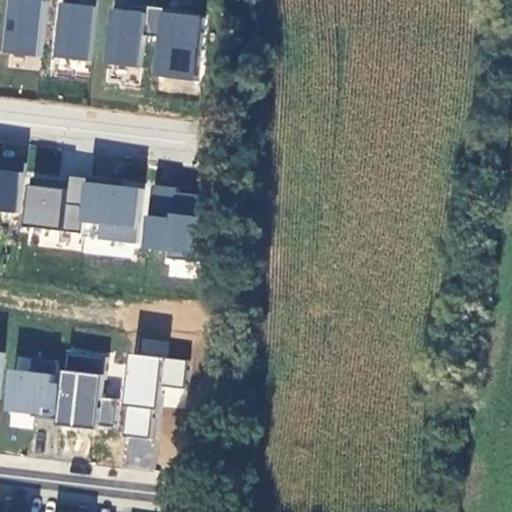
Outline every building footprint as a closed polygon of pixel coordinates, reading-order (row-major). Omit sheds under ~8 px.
[(27,0),(15,0),(9,55),(10,53),(43,57),(44,59),(50,0),(34,0),(34,1),(27,0)] [(82,0),(82,7),(66,5),(60,59),(94,63),(101,1),(91,0),(82,0)] [(132,12),(116,11),(110,65),(143,69),(147,37),(151,7),(133,5),(132,12)] [(160,78),(161,78),(162,74),(198,78),(197,82),(199,82),(206,19),(169,14),(169,9),(151,7),(147,37),(165,39),(160,78)] [(1,171),(0,170),(0,212),(23,215),(29,164),(2,161),(1,171)] [(92,179),(74,177),(72,191),(63,190),(64,182),(36,179),(31,229),(86,235),(87,224),(92,179)] [(110,181),(92,179),(87,224),(104,225),(102,240),(139,245),(146,190),(110,186),(110,181)] [(172,253),(171,260),(203,264),(211,198),(189,195),(188,207),(179,206),(181,189),(157,187),(149,250),(172,253)] [(73,351),(72,351),(68,386),(64,422),(63,427),(81,429),(82,425),(118,429),(121,401),(106,399),(111,359),(73,354),(73,351)] [(191,362),(137,355),(127,438),(153,441),(158,398),(165,399),(166,388),(188,391),(191,362)] [(35,415),(35,418),(36,418),(36,415),(46,416),(45,419),(64,422),(68,386),(58,385),(61,363),(37,360),(36,374),(17,372),(12,412),(35,415)]
